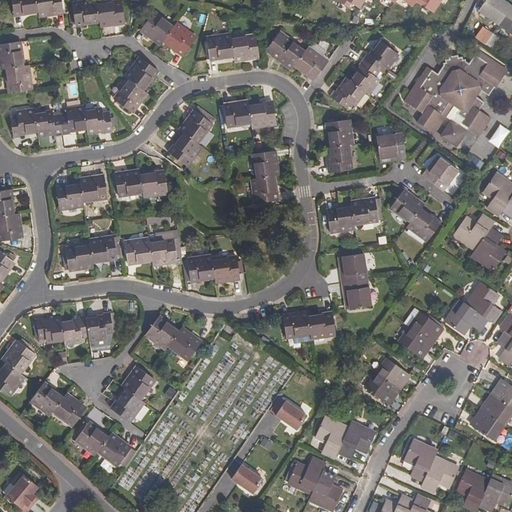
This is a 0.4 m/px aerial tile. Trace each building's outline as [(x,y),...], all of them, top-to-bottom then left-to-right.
[(36,0),(11,0),(14,15),(38,12),(36,0)] [(61,0),(36,0),(38,12),(39,16),(63,13),(61,0)] [(97,4),(96,0),(72,3),(75,25),(99,21),(97,4)] [(385,0),(391,4),(393,0),(397,0),(411,9),(414,4),(432,15),(441,0),(342,0),(357,9),(363,0),(385,0)] [(498,24),(511,6),(502,0),(482,0),(482,1),(484,2),(478,10),(498,24)] [(122,1),(97,4),(99,21),(100,26),(125,23),(122,1)] [(511,6),(498,24),(511,32),(511,6)] [(140,30),(160,45),(163,41),(174,27),(154,12),(140,30)] [(174,27),(163,41),(183,56),(196,38),(176,23),(174,27)] [(472,26),(467,24),(464,31),(469,33),(472,26)] [(484,46),(492,34),(487,31),(479,42),(484,46)] [(279,33),(269,47),(275,50),(272,55),(292,69),(294,66),(305,51),(279,33)] [(231,39),(230,34),(207,38),(210,60),(234,56),(231,39)] [(497,38),(492,34),(484,46),(489,49),(497,38)] [(256,36),(231,39),(234,56),(234,60),(259,57),(256,36)] [(309,49),(307,48),(305,51),(294,66),(314,80),(327,62),(322,58),(329,49),(315,40),(309,49)] [(24,67),(20,42),(0,44),(0,57),(2,70),(6,69),(24,67)] [(367,53),(363,59),(380,72),(384,66),(387,68),(397,54),(380,42),(370,55),(367,53)] [(266,51),(272,55),(275,50),(269,47),(266,51)] [(507,71),(477,51),(469,64),(466,62),(465,59),(462,59),(462,57),(457,57),(457,55),(449,57),(449,59),(445,60),(446,63),(443,63),(443,66),(438,74),(427,67),(404,102),(423,114),(417,123),(434,133),(445,116),(452,105),(459,110),(457,114),(466,119),(463,124),(468,128),(479,135),(490,118),(478,110),(483,102),(476,97),(480,90),(488,95),(494,86),(496,87),(507,71)] [(143,90),(157,70),(139,57),(125,77),(129,80),(143,90)] [(380,72),(363,59),(358,65),(361,67),(351,81),(364,90),(368,94),(379,79),(376,77),(380,72)] [(24,67),(6,69),(10,93),(31,90),(28,66),(24,67)] [(351,81),(347,78),(336,92),(334,90),(329,96),(347,109),(351,103),(353,105),(364,90),(351,81)] [(143,90),(129,80),(114,100),(131,113),(146,93),(143,90)] [(248,106),(248,101),(223,105),(226,126),(251,123),(248,106)] [(273,102),(248,106),(251,123),(252,127),(276,123),(273,102)] [(452,105),(445,116),(451,120),(466,130),(468,128),(463,124),(466,119),(457,114),(459,110),(452,105)] [(60,114),(64,135),(70,135),(69,131),(87,129),(84,112),(84,106),(66,109),(66,113),(60,114)] [(35,114),(34,109),(17,112),(18,116),(10,117),(13,138),(20,137),(20,134),(38,131),(35,114)] [(87,129),(88,133),(104,131),(105,134),(113,133),(109,111),(102,112),(102,109),(84,112),(87,129)] [(64,135),(60,114),(52,115),(52,111),(35,114),(38,131),(38,136),(55,133),(55,136),(64,135)] [(195,111),(180,131),(183,133),(197,143),(212,123),(195,111)] [(491,119),(481,135),(488,140),(499,124),(491,119)] [(349,120),(327,123),(331,147),(348,145),(353,144),(349,120)] [(456,146),(466,130),(451,120),(441,136),(456,146)] [(497,124),(488,143),(500,148),(508,130),(497,124)] [(197,143),(183,133),(168,154),(186,167),(201,146),(197,143)] [(380,163),(406,159),(402,133),(377,137),(380,163)] [(331,147),(326,148),(330,172),(352,170),(348,145),(331,147)] [(253,154),(256,178),(274,175),(278,175),(275,151),(253,154)] [(458,170),(438,155),(422,176),(443,191),(458,170)] [(139,175),(138,170),(115,174),(118,195),(142,192),(139,175)] [(142,192),(143,196),(167,193),(164,172),(139,175),(142,192)] [(499,215),(503,210),(511,196),(511,184),(495,173),(483,191),(494,198),(488,207),(499,215)] [(256,178),(252,179),(256,204),(277,201),(274,175),(256,178)] [(79,179),(80,184),(83,201),(107,197),(104,176),(79,179)] [(83,201),(80,184),(56,187),(59,209),(83,206),(83,201)] [(10,190),(0,191),(0,216),(13,215),(10,190)] [(390,208),(410,222),(420,209),(423,204),(403,190),(390,208)] [(511,196),(503,210),(511,216),(511,196)] [(351,207),(354,224),(378,221),(375,199),(351,202),(351,207)] [(354,224),(351,207),(327,210),(330,232),(355,229),(354,224)] [(440,223),(420,209),(410,222),(407,226),(428,240),(440,223)] [(13,215),(0,216),(0,241),(22,238),(18,214),(13,215)] [(475,249),(490,228),(493,223),(482,215),(475,224),(465,217),(453,234),(475,249)] [(490,228),(475,249),(471,254),(493,270),(505,253),(495,246),(502,237),(490,228)] [(118,236),(113,237),(117,258),(122,257),(118,236)] [(117,258),(113,237),(89,240),(90,245),(92,261),(117,258)] [(152,260),(150,243),(149,238),(124,242),(128,264),(152,260)] [(174,240),(150,243),(152,260),(153,265),(177,261),(174,240)] [(93,266),(92,261),(90,245),(62,249),(65,270),(93,266)] [(0,252),(0,281),(14,262),(0,252)] [(338,257),(342,283),(367,279),(363,253),(338,257)] [(190,281),(214,277),(212,260),(211,256),(187,260),(190,281)] [(237,257),(212,260),(214,277),(215,282),(240,278),(237,257)] [(367,279),(342,283),(346,309),(371,305),(367,279)] [(466,304),(487,318),(492,322),(500,311),(491,304),(498,294),(481,283),(466,304)] [(469,324),(478,330),(487,318),(466,304),(461,300),(446,322),(462,334),(469,324)] [(89,337),(89,341),(106,338),(106,334),(113,333),(110,312),(103,313),(103,317),(86,319),(89,337)] [(286,338),(310,334),(308,316),(307,312),(283,316),(286,338)] [(409,327),(431,343),(442,328),(420,312),(409,327)] [(332,313),(308,316),(310,334),(311,338),(335,335),(332,313)] [(86,319),(85,315),(78,316),(78,320),(62,322),(64,339),(65,344),(82,341),(82,338),(89,337),(86,319)] [(62,322),(61,318),(44,320),(43,317),(36,318),(39,340),(46,339),(46,342),(64,339),(62,322)] [(179,332),(159,317),(145,334),(166,349),(168,346),(179,332)] [(511,319),(509,317),(501,328),(506,332),(511,335),(511,319)] [(421,358),(431,343),(409,327),(398,343),(421,358)] [(179,332),(168,346),(188,360),(201,343),(181,328),(179,332)] [(511,335),(506,332),(498,344),(507,351),(500,361),(511,369),(511,335)] [(17,341),(2,361),(5,364),(20,374),(35,354),(17,341)] [(377,374),(398,389),(409,374),(387,359),(377,374)] [(20,374),(5,364),(0,371),(0,389),(9,397),(24,377),(20,374)] [(137,366),(122,386),(126,389),(140,399),(155,379),(137,366)] [(388,404),(398,389),(377,374),(366,389),(388,404)] [(492,394),(511,408),(511,386),(502,379),(492,394)] [(39,388),(30,401),(50,416),(53,412),(63,398),(43,383),(39,388)] [(172,399),(176,391),(168,387),(164,395),(172,399)] [(129,422),(143,402),(140,399),(126,389),(111,409),(129,422)] [(63,398),(53,412),(72,426),(85,409),(66,394),(63,398)] [(511,412),(511,408),(492,394),(481,410),(503,425),(511,412)] [(276,415),(284,404),(278,400),(270,411),(276,415)] [(296,431),(306,417),(285,402),(284,404),(276,415),(275,416),(296,431)] [(492,441),(503,425),(481,410),(470,425),(492,441)] [(335,458),(338,452),(347,428),(323,418),(315,436),(326,442),(322,452),(335,458)] [(375,433),(350,422),(347,428),(338,452),(351,458),(356,448),(367,453),(375,433)] [(98,452),(108,437),(88,423),(75,440),(95,455),(98,452)] [(98,452),(123,471),(136,453),(111,434),(108,437),(98,452)] [(273,443),(264,438),(260,445),(268,450),(273,443)] [(415,464),(410,474),(424,480),(434,457),(436,451),(412,440),(404,459),(415,464)] [(434,457),(424,480),(421,486),(434,492),(439,482),(450,487),(458,468),(434,457)] [(322,470),(325,464),(312,458),(307,468),(296,463),(288,482),(312,493),(322,470)] [(263,481),(241,466),(231,481),(253,495),(263,481)] [(336,477),(322,470),(312,493),(309,500),(333,511),(342,491),(332,487),(336,477)] [(476,510),(478,504),(488,481),(465,471),(456,490),(467,495),(463,505),(476,510)] [(37,487),(21,473),(13,483),(15,484),(6,495),(20,506),(26,511),(34,502),(31,500),(34,497),(31,494),(37,487)] [(144,499),(154,477),(143,473),(133,494),(144,499)] [(478,504),(492,511),(497,501),(508,505),(511,495),(511,484),(491,475),(488,481),(478,504)] [(408,511),(413,502),(400,496),(396,506),(385,501),(380,511),(408,511)] [(426,511),(430,502),(416,496),(413,502),(408,511),(426,511)]
